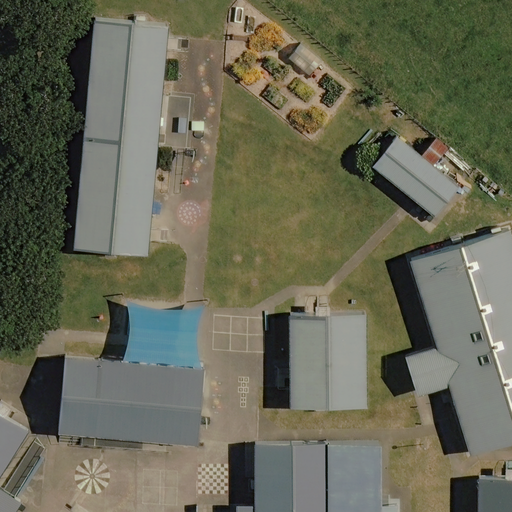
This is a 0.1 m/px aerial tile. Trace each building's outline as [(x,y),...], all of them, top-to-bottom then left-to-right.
[(77,65),(72,281),(155,283),(160,67),(77,65)] [(458,187),(398,137),(373,167),(434,216),(458,187)] [(511,265),(417,294),(475,482),(511,470),(511,265)] [(285,353),(288,446),(365,443),(362,351),(285,353)] [(202,399),(59,387),(52,465),(195,476),(202,399)] [(0,450),(0,493),(19,461),(0,450)] [(266,478),(265,511),(376,511),(377,479),(266,478)]
